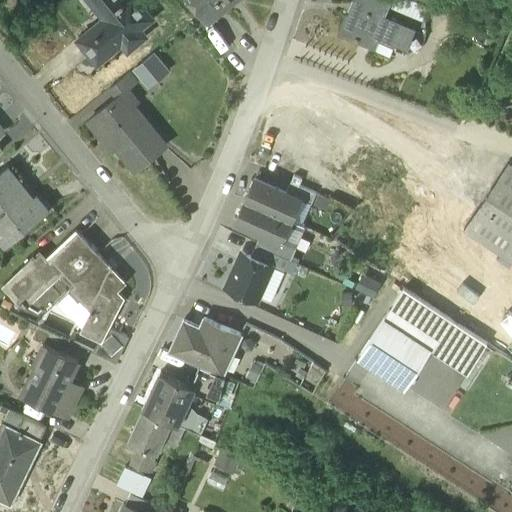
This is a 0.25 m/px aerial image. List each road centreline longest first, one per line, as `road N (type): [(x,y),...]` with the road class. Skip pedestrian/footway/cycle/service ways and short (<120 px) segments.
road 1 (residential): [(176,271),(298,0)]
road 2 (residential): [(176,271),(0,58)]
road 3 (residential): [(62,511),(176,271)]
